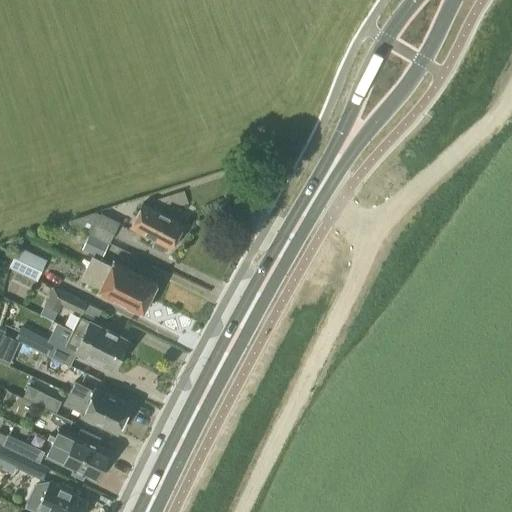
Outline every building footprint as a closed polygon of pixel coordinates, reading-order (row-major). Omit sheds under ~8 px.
[(168,246),(171,248),(183,224),(142,203),(130,227),(155,239),(151,246),(162,252),(166,250),(168,246)] [(100,213),(90,234),(109,243),(119,223),(100,213)] [(109,243),(90,234),(89,235),(88,234),(81,250),(101,258),(108,244),(109,243)] [(35,281),(43,264),(17,251),(9,269),(35,281)] [(113,260),(110,266),(91,256),(89,261),(82,258),(80,264),(86,267),(148,297),(156,281),(113,260)] [(148,297),(86,267),(80,279),(99,289),(97,292),(140,313),(148,297)] [(81,315),(86,303),(52,287),(44,306),(57,313),(61,305),(81,315)] [(83,336),(120,354),(127,339),(90,321),(89,322),(78,317),(72,330),(83,336)] [(43,354),(46,356),(53,343),(20,327),(14,340),(43,354)] [(83,336),(72,330),(64,345),(112,369),(120,354),(83,336)] [(0,333),(0,346),(10,351),(14,340),(0,333)] [(95,387),(93,390),(83,386),(74,382),(68,393),(124,418),(130,404),(95,387)] [(43,393),(27,386),(22,397),(37,404),(43,393)] [(0,408),(5,410),(8,390),(0,388),(0,408)] [(124,418),(68,393),(63,405),(71,409),(82,414),(81,416),(117,433),(124,418)] [(53,442),(102,465),(108,451),(97,446),(100,439),(79,430),(76,436),(59,428),(53,442)] [(36,462),(40,455),(42,451),(14,439),(9,449),(36,462)] [(102,465),(53,442),(46,457),(73,470),(71,474),(82,480),(84,475),(95,480),(102,465)] [(41,480),(47,468),(19,455),(13,467),(41,480)] [(50,481),(38,507),(48,511),(79,511),(85,500),(70,494),(72,491),(59,485),(50,481)]
